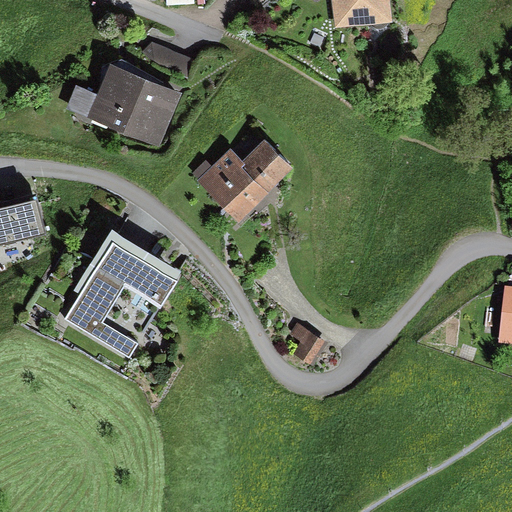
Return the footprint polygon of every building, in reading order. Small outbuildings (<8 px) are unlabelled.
[(378,0),(332,0),(334,20),(380,16),(378,0)] [(111,69),(93,115),(157,140),(175,94),(111,69)] [(262,139),(238,162),(262,186),(285,163),(262,139)] [(232,215),(262,186),(238,162),(228,152),(199,180),(232,215)] [(43,190),(0,203),(0,245),(55,228),(43,190)] [(108,237),(60,314),(126,356),(135,342),(96,318),(118,281),(157,305),(174,278),(108,237)] [(511,336),(511,297),(501,297),(499,336),(511,336)] [(294,351),(308,360),(321,340),(296,324),(289,335),(300,342),(294,351)]
